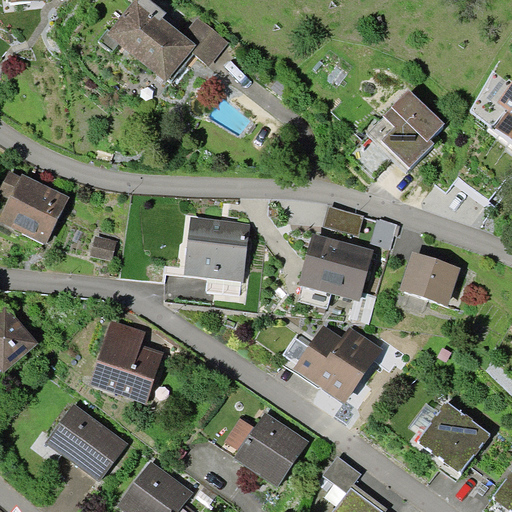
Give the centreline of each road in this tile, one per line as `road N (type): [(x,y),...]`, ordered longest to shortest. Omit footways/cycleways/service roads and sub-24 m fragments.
road 1 (residential): [(0,130),(80,172),(146,184),(294,191),(413,220),(511,269)]
road 2 (residential): [(0,277),(148,310),(437,511)]
